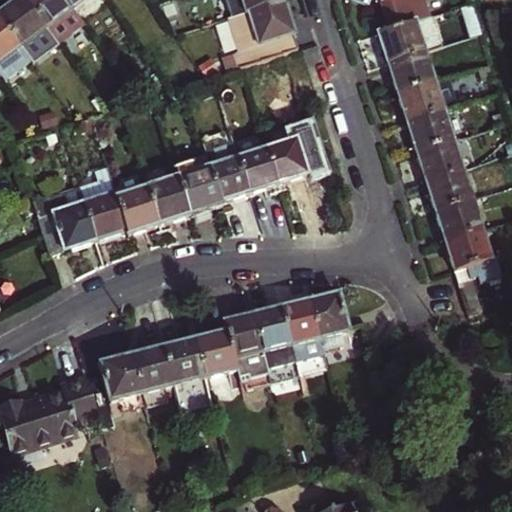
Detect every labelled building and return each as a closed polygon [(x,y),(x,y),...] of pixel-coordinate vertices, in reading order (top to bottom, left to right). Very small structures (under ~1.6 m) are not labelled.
[(8,0),(2,5),(0,6),(0,30),(12,47),(39,28),(19,0),(8,0)] [(19,0),(39,28),(49,41),(75,22),(65,8),(59,0),(19,0)] [(76,0),(59,0),(65,8),(76,0)] [(236,0),(241,13),(279,1),(278,0),(236,0)] [(384,36),(427,23),(420,0),(391,0),(375,5),(384,36)] [(279,1),(241,13),(222,19),(232,52),(227,54),(234,71),(293,52),(287,38),(290,37),(288,29),(279,1)] [(384,36),(375,38),(379,51),(385,69),(422,57),(437,52),(427,23),(384,36)] [(0,56),(12,47),(0,30),(0,56)] [(422,57),(385,69),(389,83),(394,97),(431,86),(422,57)] [(431,86),(394,97),(399,114),(403,128),(440,117),(451,113),(441,82),(431,86)] [(408,144),(413,158),(450,146),(440,117),(403,128),(408,144)] [(291,145),(263,154),(275,191),(290,186),(303,183),(291,145)] [(450,146),(413,158),(417,172),(422,186),(459,175),(450,146)] [(199,163),(202,173),(214,211),(231,205),(244,201),(232,164),(229,154),(199,163)] [(275,191),(263,154),(232,164),(244,201),(260,196),(275,191)] [(73,192),(78,207),(90,245),(106,240),(121,235),(111,202),(109,197),(100,169),(87,173),(84,176),(86,181),(89,180),(91,186),(73,192)] [(202,173),(171,183),(184,222),(200,217),(215,213),(214,211),(202,173)] [(427,203),(432,218),(468,206),(459,175),(422,186),(427,203)] [(171,183),(141,193),(153,232),(170,227),(184,222),(171,183)] [(141,193),(111,202),(121,235),(123,242),(139,237),(153,232),(141,193)] [(43,202),(27,207),(35,232),(44,260),(68,252),(90,245),(78,207),(48,216),(43,202)] [(437,235),(441,248),(478,237),(468,206),(432,218),(437,235)] [(454,289),(467,285),(477,282),(479,289),(506,280),(499,259),(486,264),(478,237),(441,248),(447,268),(454,289)] [(476,318),(467,285),(454,289),(463,322),(476,318)] [(312,348),(313,355),(330,351),(328,342),(340,341),(332,302),(319,305),(302,308),(312,348)] [(312,348),(302,308),(288,312),(273,316),(283,355),(312,348)] [(283,355),(273,316),(259,319),(244,322),(254,361),(283,355)] [(254,361),(244,322),(228,326),(216,329),(218,337),(226,368),(254,361)] [(226,368),(218,337),(203,342),(187,346),(197,387),(229,380),(226,368)] [(171,349),(156,353),(166,394),(197,387),(187,346),(171,349)] [(166,394),(156,353),(142,357),(126,361),(135,400),(166,394)] [(135,400),(126,361),(111,364),(95,368),(104,408),(135,400)] [(73,439),(95,431),(79,387),(54,395),(58,403),(36,410),(17,417),(15,411),(0,414),(0,439),(9,466),(55,450),(75,443),(73,439)]
